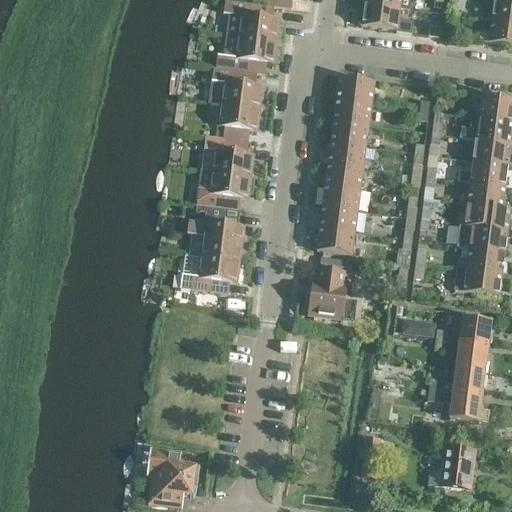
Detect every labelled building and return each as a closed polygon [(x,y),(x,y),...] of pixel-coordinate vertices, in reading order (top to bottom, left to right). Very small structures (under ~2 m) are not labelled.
[(300,0),(266,0),(266,9),(274,10),(291,12),(293,0),(300,1),(300,0)] [(411,0),(365,0),(365,7),(400,11),(410,13),(411,0)] [(511,3),(495,1),(484,0),(481,22),(492,23),(511,25),(511,3)] [(443,12),(444,5),(435,4),(434,3),(433,11),(443,12)] [(224,39),(277,45),(280,23),(273,22),(274,10),(266,9),(225,4),(224,17),(227,17),(224,39)] [(360,16),(359,26),(361,29),(362,29),(397,34),(397,35),(411,37),(412,24),(399,22),(400,11),(365,7),(364,14),(363,14),(360,16)] [(511,25),(492,23),(490,36),(480,34),(479,44),(489,45),(489,46),(511,49),(511,25)] [(440,31),(430,29),(428,40),(439,41),(440,31)] [(274,68),(277,45),(224,39),(222,61),(218,61),(217,73),(257,77),(265,78),(267,67),(274,68)] [(257,77),(217,73),(213,72),(211,84),(208,106),(219,107),(260,112),(263,90),(256,89),(257,77)] [(337,103),(372,108),(374,86),(340,81),(337,103)] [(478,122),(511,126),(511,103),(481,100),(481,101),(472,99),(470,109),(479,110),(478,122)] [(369,129),(372,108),(337,103),(334,125),(369,129)] [(420,114),(429,116),(430,106),(421,105),(420,114)] [(223,142),(249,145),(250,134),(257,135),(260,112),(219,107),(217,129),(224,130),(223,142)] [(428,125),(429,116),(420,114),(419,124),(428,125)] [(461,131),(460,141),(475,143),(511,148),(511,147),(511,126),(478,122),(476,133),(461,131)] [(369,129),(334,125),(331,146),(366,151),(369,129)] [(432,138),(441,139),(442,129),(433,128),(432,138)] [(440,149),(441,139),(432,138),(431,147),(440,149)] [(247,157),(249,145),(223,142),(221,154),(213,153),(210,175),(251,180),(254,158),(247,157)] [(508,169),(511,148),(475,143),(472,165),(508,169)] [(366,151),(331,146),(328,168),(363,172),(366,151)] [(416,148),(415,157),(423,158),(425,149),(416,148)] [(423,158),(415,157),(413,167),(422,168),(423,158)] [(459,174),(458,185),(469,186),(505,191),(508,169),(472,165),(471,176),(459,174)] [(363,172),(328,168),(326,189),(360,194),(363,172)] [(428,171),(427,181),(435,182),(437,172),(428,171)] [(251,180),(210,175),(210,176),(198,174),(195,208),(239,214),(241,202),(248,203),(251,180)] [(435,182),(427,181),(425,190),(434,192),(435,182)] [(505,191),(469,186),(466,208),(510,214),(510,213),(503,212),(505,191)] [(360,194),(326,189),(323,211),(358,215),(360,194)] [(409,200),(418,201),(419,191),(410,190),(409,200)] [(417,211),(418,201),(409,200),(408,210),(417,211)] [(443,204),(424,202),(423,211),(442,213),(443,204)] [(466,208),(464,229),(472,230),(507,235),(510,214),(466,208)] [(358,215),(323,211),(320,232),(355,237),(358,215)] [(429,235),(430,225),(421,223),(420,233),(429,235)] [(199,259),(240,264),(242,242),(244,230),(189,224),(187,237),(202,239),(199,259)] [(505,257),(507,235),(471,230),(469,252),(505,257)] [(355,237),(320,232),(317,254),(352,259),(355,237)] [(404,243),(412,244),(414,234),(405,233),(404,243)] [(411,254),(412,244),(404,243),(402,253),(411,254)] [(416,266),(426,268),(428,252),(418,251),(416,266)] [(505,257),(469,252),(467,263),(458,262),(457,272),(502,278),(505,257)] [(237,287),(240,264),(199,259),(197,280),(182,278),(180,292),(228,298),(230,286),(237,287)] [(424,283),(426,268),(416,266),(414,282),(424,283)] [(406,292),(409,272),(400,271),(397,290),(406,292)] [(346,288),(348,276),(317,272),(316,285),(313,285),(308,319),(343,323),(348,289),(346,288)] [(502,278),(457,272),(454,294),(499,300),(502,278)] [(403,323),(401,337),(435,341),(437,327),(403,323)] [(438,335),(437,345),(489,351),(492,326),(462,323),(460,337),(438,335)] [(489,351),(437,345),(436,355),(459,358),(457,373),(486,376),(489,351)] [(486,376),(457,373),(455,387),(431,384),(430,395),(483,401),(486,376)] [(480,428),(483,401),(430,395),(429,406),(451,408),(450,423),(480,428)] [(366,440),(363,478),(377,479),(380,441),(366,440)] [(472,494),(476,455),(445,451),(442,476),(431,475),(430,488),(440,489),(440,491),(472,494)] [(181,456),(151,452),(147,479),(152,479),(149,507),(182,511),(184,499),(192,500),(196,471),(179,469),(181,456)]
